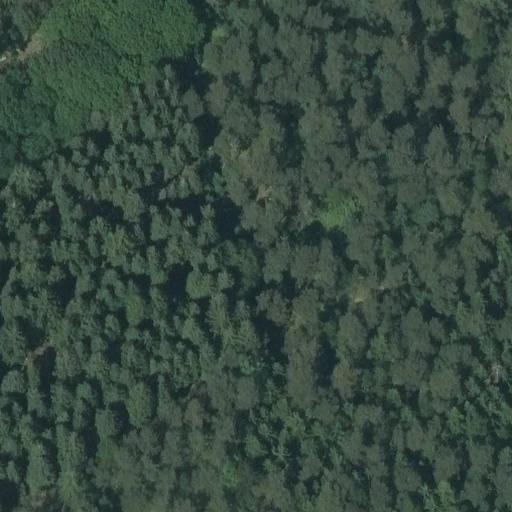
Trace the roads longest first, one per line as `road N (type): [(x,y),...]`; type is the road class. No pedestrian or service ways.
road 1 (track): [(25,511),(258,357),(511,212)]
road 2 (track): [(0,73),(117,0)]
